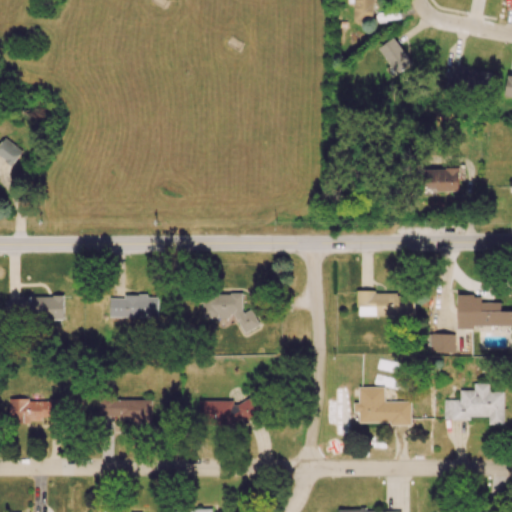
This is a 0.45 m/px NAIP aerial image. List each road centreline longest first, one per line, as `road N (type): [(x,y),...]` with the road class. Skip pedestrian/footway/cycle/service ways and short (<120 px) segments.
road 1 (tertiary): [(511,240),(0,244)]
road 2 (residential): [(511,467),(0,466)]
road 3 (residential): [(289,511),(304,484),(316,404),(312,242)]
